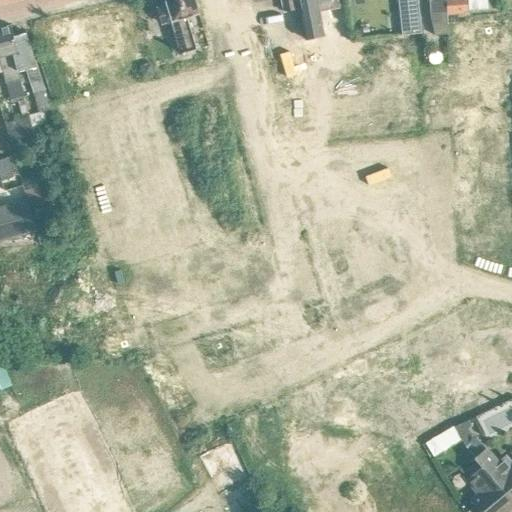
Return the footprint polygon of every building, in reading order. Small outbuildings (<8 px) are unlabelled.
[(167,0),(169,4),(157,7),(162,23),(171,20),(181,53),(183,52),(184,54),(186,53),(186,51),(197,48),(187,15),(199,11),(195,0),(167,0)] [(300,0),(302,8),(299,8),(305,38),(323,34),(319,11),(340,7),(338,0),(300,0)] [(424,54),(422,0),(401,0),(403,33),(358,35),(358,57),(424,54)] [(448,33),(446,0),(429,0),(430,12),(435,35),(448,33)] [(476,9),(475,0),(467,0),(467,10),(476,9)] [(475,0),(476,9),(488,8),(487,0),(475,0)] [(14,35),(11,24),(0,27),(0,71),(2,71),(5,84),(6,84),(10,98),(25,95),(19,71),(14,53),(18,52),(14,35)] [(26,32),(14,35),(18,52),(14,53),(19,71),(26,69),(33,92),(39,112),(51,108),(45,88),(33,53),(26,32)] [(353,57),(350,45),(321,51),(322,56),(308,59),(310,66),(353,57)] [(7,122),(14,139),(37,131),(30,113),(7,122)] [(0,158),(0,175),(6,193),(14,190),(9,177),(15,175),(8,156),(0,158)] [(39,184),(25,189),(33,217),(45,213),(42,201),(44,201),(39,184)] [(0,240),(36,230),(27,199),(0,207),(0,240)] [(478,439),(468,447),(477,457),(476,457),(481,462),(511,499),(511,467),(506,473),(478,439)] [(483,467),(467,480),(477,492),(471,497),(482,510),(483,511),(507,511),(511,508),(511,499),(481,462),(480,463),(483,467)]
